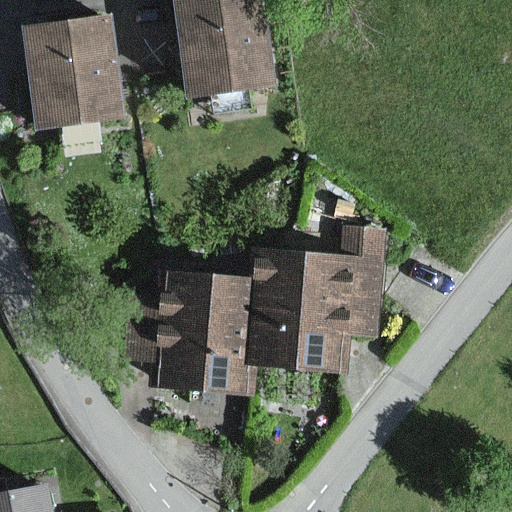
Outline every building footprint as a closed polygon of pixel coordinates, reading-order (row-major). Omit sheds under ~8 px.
[(256,0),(163,0),(180,98),(271,83),(256,0)] [(111,13),(20,26),(35,129),(125,116),(111,13)] [(386,232),(338,228),(336,256),(260,250),(257,280),(250,365),(344,373),(348,337),(376,339),(386,232)] [(148,363),(146,387),(248,395),(250,365),(257,280),(155,271),(153,295),(148,363)] [(148,363),(153,295),(126,293),(121,361),(148,363)] [(49,511),(43,483),(0,491),(0,511),(49,511)]
